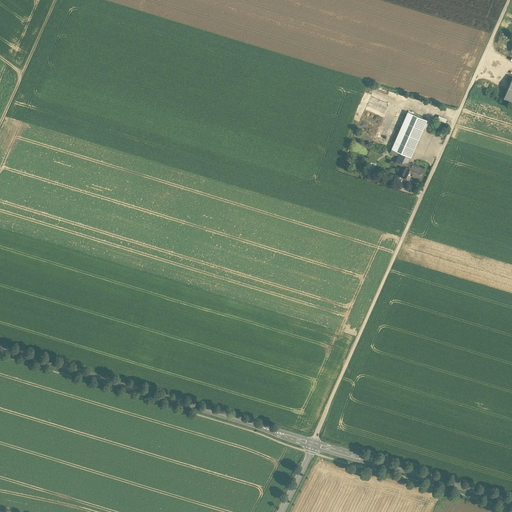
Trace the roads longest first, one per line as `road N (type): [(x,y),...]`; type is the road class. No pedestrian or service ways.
road 1 (tertiary): [(0,348),(313,446)]
road 2 (tertiary): [(313,446),(511,505)]
